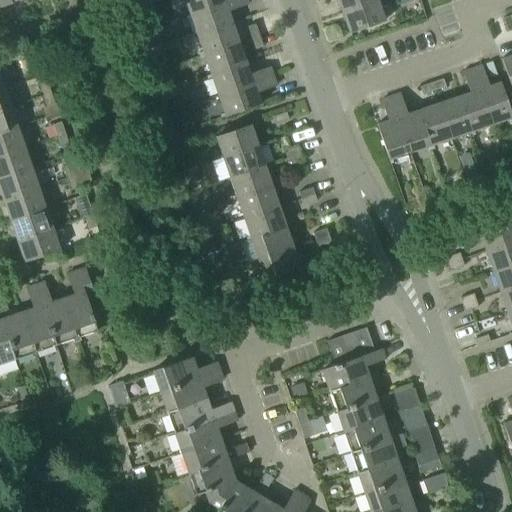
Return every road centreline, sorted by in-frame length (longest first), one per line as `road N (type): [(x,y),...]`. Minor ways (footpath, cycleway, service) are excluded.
road 1 (residential): [(271,461),(245,370),(256,343),(403,293)]
road 2 (residential): [(329,99),(464,54),(471,39),(465,22),(475,7),(497,0)]
road 3 (residential): [(403,293),(329,99)]
road 4 (residential): [(489,511),(454,396)]
